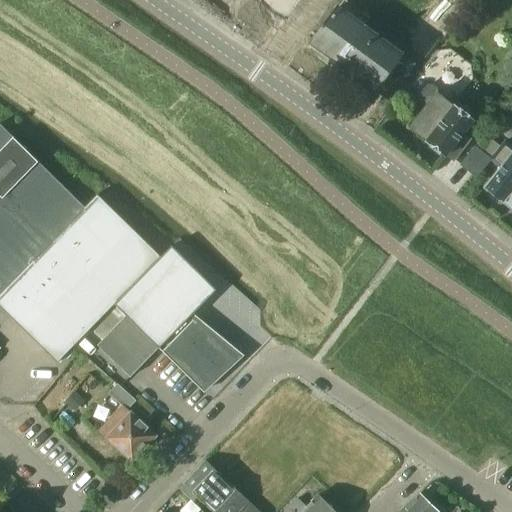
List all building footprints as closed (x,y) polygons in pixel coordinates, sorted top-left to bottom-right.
[(290,0),(260,0),(258,2),(279,17),(290,0)] [(397,54),(358,26),(364,18),(342,2),(336,9),(335,8),(310,41),(375,89),(373,90),(394,105),(408,85),(397,77),(393,82),(382,74),(397,54)] [(463,134),(473,121),(452,105),(452,106),(436,94),(436,89),(432,86),(426,86),(415,100),(424,107),(409,126),(426,139),(425,140),(445,155),(445,154),(453,160),(469,139),(463,134)] [(0,174),(25,149),(0,124),(0,174)] [(511,147),(505,142),(490,160),(500,167),(484,187),(511,208),(511,147)] [(476,177),(490,159),(474,147),(460,164),(476,177)] [(0,292),(85,207),(25,149),(0,174),(0,292)] [(0,307),(57,363),(160,257),(97,195),(85,207),(0,292),(0,307)] [(234,358),(194,319),(192,320),(189,317),(215,290),(182,258),(181,259),(173,250),(159,265),(167,273),(125,317),(158,349),(158,348),(203,391),(234,358)] [(158,349),(125,317),(97,346),(130,378),(158,349)] [(155,436),(126,409),(135,400),(117,383),(108,392),(122,406),(98,431),(131,462),(155,436)] [(259,511),(205,460),(177,488),(192,502),(197,497),(212,511),(334,511),(317,495),(305,508),(296,499),(284,511),(259,511)] [(437,511),(419,493),(401,511),(400,511),(437,511)] [(0,511),(13,511),(6,505),(5,505),(2,502),(0,504),(0,511)]
